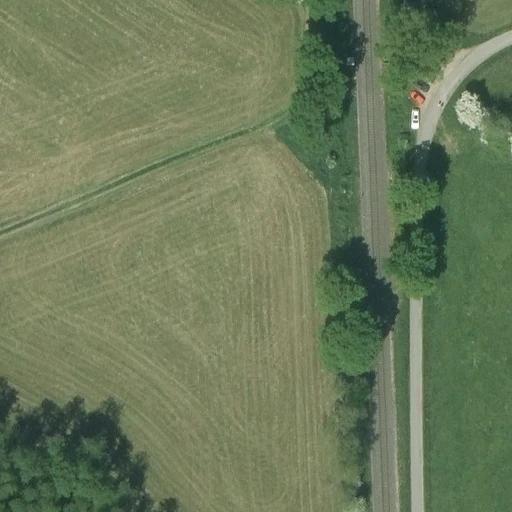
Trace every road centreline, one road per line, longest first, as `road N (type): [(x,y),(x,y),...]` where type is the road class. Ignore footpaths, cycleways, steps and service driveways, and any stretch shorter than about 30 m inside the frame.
road 1 (unclassified): [(416,511),(421,152),(460,70),(511,37)]
road 2 (track): [(307,4),(299,89),(286,116),(0,234)]
